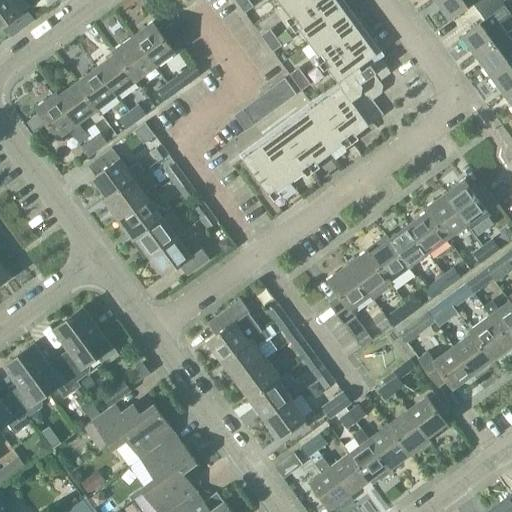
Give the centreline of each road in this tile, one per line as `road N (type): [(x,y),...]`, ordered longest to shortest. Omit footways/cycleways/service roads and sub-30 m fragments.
road 1 (residential): [(153,331),(463,105),(387,0)]
road 2 (residential): [(280,511),(153,331)]
road 3 (residential): [(97,259),(0,127)]
